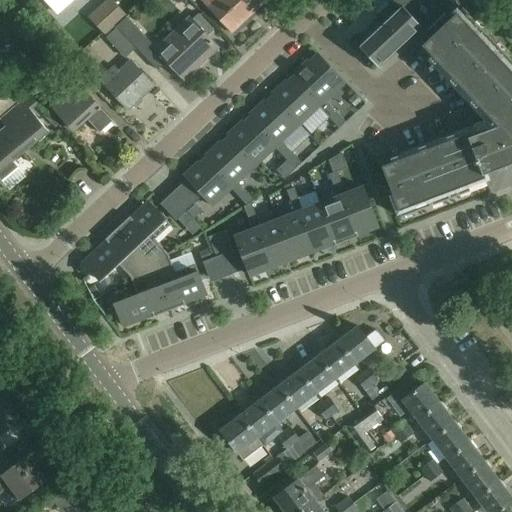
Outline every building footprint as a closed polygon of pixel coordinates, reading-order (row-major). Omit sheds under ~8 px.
[(125,16),(111,0),(101,9),(116,25),(125,16)] [(201,0),(235,35),(252,19),(249,17),(265,1),(263,0),(201,0)] [(461,8),(453,0),(393,0),(377,16),(378,17),(380,16),(385,22),(359,47),(378,67),(414,34),(423,44),(461,8)] [(511,60),(503,51),(499,55),(491,47),(496,43),(482,29),(478,33),(471,25),(475,21),(462,7),(461,8),(423,44),(422,45),(498,125),(470,136),(468,133),(382,166),(399,212),(412,207),(414,212),(432,206),(430,200),(440,196),(442,202),(460,195),(458,189),(468,186),(470,191),(488,184),(484,175),(511,163),(511,68),(511,69),(511,68),(511,60)] [(207,36),(213,31),(214,30),(198,14),(191,20),(190,19),(156,51),(184,79),(217,47),(207,36)] [(136,47),(137,46),(146,38),(127,18),(117,27),(136,47)] [(106,38),(122,55),(132,45),(116,28),(106,38)] [(83,51),(71,62),(85,77),(88,80),(100,68),(83,51)] [(325,100),(344,82),(319,55),(311,62),(309,60),(294,74),(322,103),(319,106),(329,117),(335,111),(325,100)] [(71,61),(57,74),(70,88),(83,75),(71,62),(71,61)] [(141,102),(141,98),(153,87),(130,62),(118,72),(114,67),(99,81),(127,111),(131,108),(135,108),(141,102)] [(322,103),(294,74),(296,76),(289,83),(287,81),(272,94),(300,124),(319,106),(322,103)] [(0,111),(19,95),(6,80),(0,85),(0,111)] [(69,94),(52,109),(73,132),(86,120),(98,134),(111,122),(78,86),(69,94)] [(0,178),(2,180),(18,167),(14,161),(49,132),(31,110),(38,104),(29,94),(0,118),(0,120),(5,126),(0,130),(0,178)] [(265,101),(251,114),(278,144),(275,147),(285,158),(291,152),(281,141),(300,124),(272,94),(272,95),(274,97),(267,103),(265,101)] [(335,111),(329,117),(339,128),(345,122),(335,111)] [(243,122),(229,135),(256,164),(275,147),(278,144),(251,114),(250,115),(252,117),(245,124),(243,122)] [(237,182),(256,164),(229,135),(228,136),(230,138),(223,144),(221,142),(207,155),(234,185),(231,188),(239,196),(245,190),(237,182)] [(301,163),(291,152),(285,158),(295,169),(301,163)] [(234,185),(207,155),(206,156),(208,158),(201,165),(199,163),(184,176),(211,206),(231,188),(234,185)] [(341,183),(337,171),(329,174),(334,186),(341,183)] [(184,181),(161,198),(174,217),(198,200),(184,181)] [(379,226),(364,187),(345,194),(341,183),(334,186),(338,197),(342,196),(357,237),(358,236),(357,234),(379,226)] [(298,199),(294,188),(287,191),(291,202),(298,199)] [(254,200),(245,190),(239,196),(247,205),(254,200)] [(357,237),(342,196),(338,197),(320,204),(336,245),(357,237)] [(336,245),(320,204),(303,210),(298,199),(291,202),(295,213),(299,212),(314,251),(334,243),(335,245),(336,245)] [(168,254),(154,240),(170,225),(149,202),(131,218),(130,217),(117,228),(151,264),(168,254)] [(187,211),(194,218),(202,211),(195,204),(187,211)] [(251,204),(244,206),(248,218),(256,215),(251,204)] [(314,251),(299,212),(295,213),(278,220),(293,259),(314,251)] [(184,225),(190,220),(185,214),(179,219),(184,225)] [(293,259),(278,220),(260,227),(256,215),(248,218),(253,230),(257,228),(271,267),(293,259)] [(100,281),(118,264),(131,277),(151,264),(117,228),(105,239),(107,241),(83,263),(100,281)] [(271,267),(257,228),(253,230),(234,237),(249,276),(271,267)] [(208,249),(200,252),(203,261),(211,258),(208,249)] [(151,264),(160,286),(169,311),(185,305),(184,303),(207,294),(196,265),(175,273),(168,254),(151,264)] [(151,264),(131,277),(138,295),(114,304),(123,326),(153,315),(154,317),(169,311),(160,286),(151,264)] [(99,295),(94,287),(89,290),(94,298),(99,295)] [(354,365),(374,350),(383,342),(375,331),(365,338),(357,328),(337,343),(354,365)] [(354,365),(337,343),(318,357),(334,379),(354,365)] [(318,357),(298,372),(315,394),(334,379),(318,357)] [(369,368),(362,373),(372,386),(379,381),(369,368)] [(298,372),(279,387),(295,409),(315,394),(298,372)] [(356,378),(366,391),(372,386),(362,373),(356,378)] [(417,420),(439,404),(424,384),(393,408),(400,417),(410,410),(417,420)] [(279,387),(259,401),(275,423),(295,409),(279,387)] [(256,438),(275,423),(259,401),(258,402),(255,398),(243,407),(244,409),(238,414),(256,438)] [(330,398),(323,403),(332,416),(339,411),(330,398)] [(316,407),(326,421),(332,416),(323,403),(316,407)] [(439,404),(417,420),(432,440),(454,423),(439,404)] [(223,422),(226,426),(219,431),(242,461),(262,446),(256,438),(238,414),(237,412),(223,422)] [(396,436),(409,426),(404,419),(391,429),(396,436)] [(454,423),(432,440),(447,459),(469,443),(454,423)] [(414,433),(409,426),(396,436),(401,443),(414,433)] [(290,427),(284,432),(301,454),(316,443),(307,431),(298,437),(290,427)] [(391,429),(384,435),(389,441),(396,436),(391,429)] [(294,460),(301,454),(284,432),(277,437),(294,460)] [(334,451),(327,442),(313,453),(319,461),(334,451)] [(484,462),(469,443),(447,459),(462,479),(484,462)] [(7,458),(0,463),(0,492),(1,493),(11,486),(21,500),(47,481),(29,457),(14,468),(7,458)] [(261,486),(284,469),(275,458),(253,475),(261,486)] [(425,475),(438,465),(433,458),(420,468),(425,475)] [(484,462),(462,479),(477,498),(498,482),(484,462)] [(444,472),(438,465),(425,475),(430,482),(444,472)] [(324,496),(315,483),(323,477),(316,467),(298,480),(298,479),(274,498),(281,507),(279,509),(281,511),(301,511),(315,502),(315,503),(324,496)] [(511,499),(498,482),(477,498),(486,511),(500,511),(511,503),(511,499)] [(339,511),(342,511),(353,504),(347,496),(335,506),(339,511)] [(452,511),(458,511),(468,504),(463,498),(450,508),(452,511)] [(321,511),(315,503),(315,502),(301,511),(321,511)] [(403,511),(395,502),(388,507),(391,511),(403,511)]
